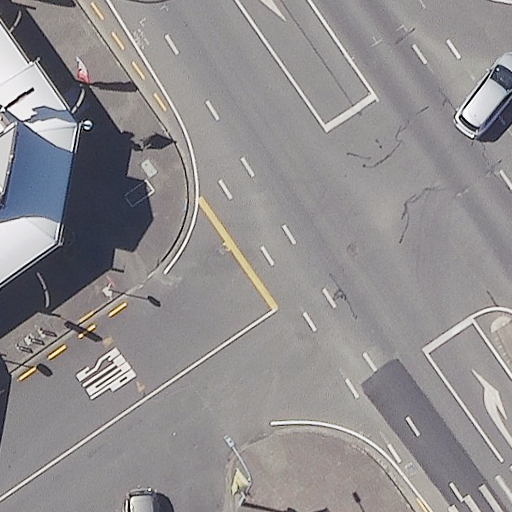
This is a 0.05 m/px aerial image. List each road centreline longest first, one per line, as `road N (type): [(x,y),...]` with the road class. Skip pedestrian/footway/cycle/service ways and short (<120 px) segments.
road 1 (residential): [(409,221),(0,495)]
road 2 (secondary): [(243,0),(409,221)]
road 3 (secondary): [(409,221),(511,327)]
road 4 (tertiary): [(511,149),(409,221)]
